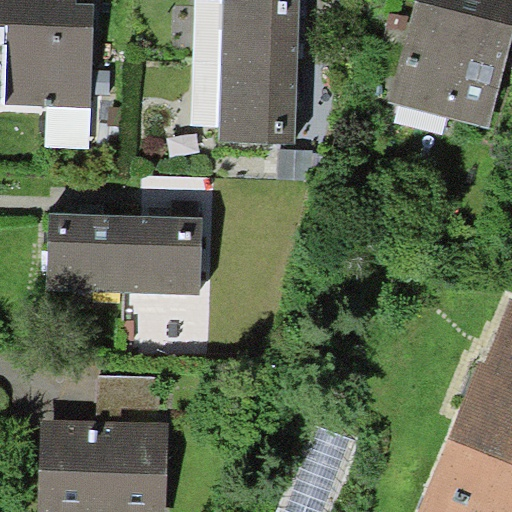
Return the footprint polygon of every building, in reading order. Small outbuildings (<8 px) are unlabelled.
[(85,99),(88,8),(70,7),(70,0),(0,0),(0,105),(47,107),(47,97),(85,99)] [(292,62),(291,62),(292,0),(217,0),(218,4),(203,4),(198,9),(196,65),(292,68),(292,62)] [(445,112),(478,121),(509,2),(503,0),(388,0),(378,41),(405,49),(389,115),(441,129),(445,112)] [(288,145),(292,68),(196,65),(194,121),(199,127),(213,127),(213,142),(288,145)] [(116,293),(118,293),(120,216),(114,216),(114,218),(44,215),(41,290),(87,292),(88,272),(117,273),(116,293)] [(194,296),(197,220),(127,218),(127,217),(120,216),(118,293),(119,293),(120,273),(149,274),(148,294),(194,296)] [(511,511),(511,311),(509,310),(483,374),(474,370),(456,417),(474,424),(474,425),(477,426),(452,487),(445,485),(440,497),(461,505),(458,511),(511,511)] [(92,409),(152,411),(153,381),(93,379),(92,409)] [(148,511),(152,431),(47,427),(43,511),(148,511)]
